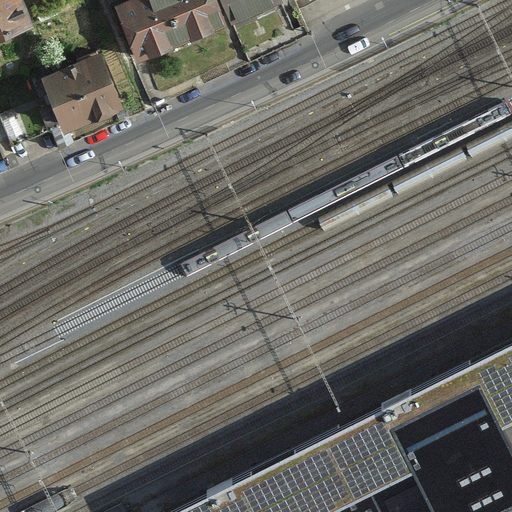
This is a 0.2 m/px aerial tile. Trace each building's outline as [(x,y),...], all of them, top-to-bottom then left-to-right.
[(22,0),(0,0),(0,33),(32,20),(22,0)] [(227,0),(143,0),(122,9),(142,57),(235,17),(227,0)] [(227,0),(235,17),(236,19),(279,0),(227,0)] [(102,49),(46,73),(68,123),(124,100),(102,49)] [(511,333),(475,351),(154,510),(155,511),(375,511),(365,488),(412,465),(461,440),(504,419),(511,414),(511,333)]
